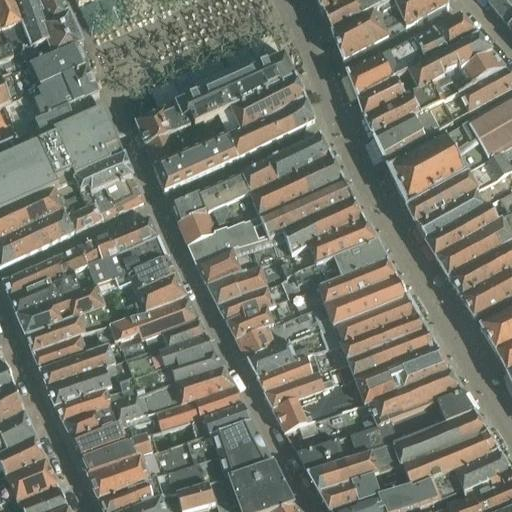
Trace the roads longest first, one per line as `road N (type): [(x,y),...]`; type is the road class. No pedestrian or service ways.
road 1 (residential): [(157,211),(310,511)]
road 2 (residential): [(85,511),(0,313)]
road 3 (residential): [(0,279),(157,211)]
